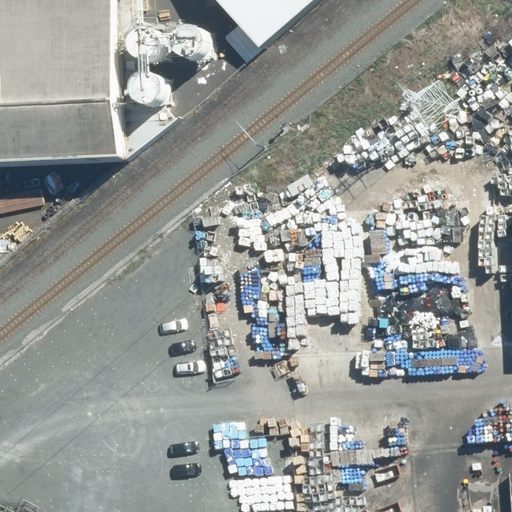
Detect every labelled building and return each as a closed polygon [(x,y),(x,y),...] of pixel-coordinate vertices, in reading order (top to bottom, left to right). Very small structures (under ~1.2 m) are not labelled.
[(0,0),(0,174),(141,169),(133,0),(0,0)] [(229,0),(271,47),(323,0),(229,0)] [(234,64),(233,29),(147,31),(149,119),(189,118),(188,65),(234,64)] [(511,180),(502,181),(511,306),(511,180)] [(511,511),(511,420),(490,422),(497,511),(511,511)]
